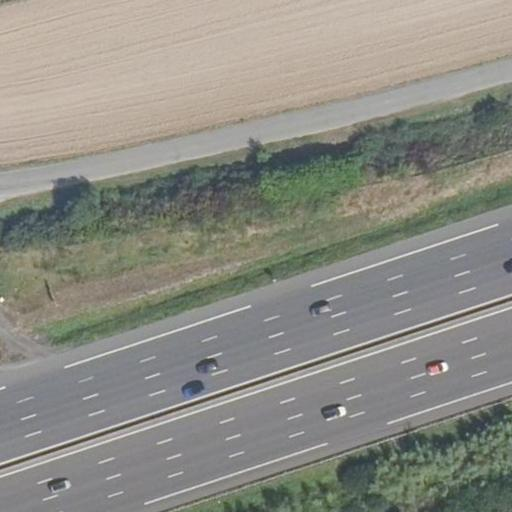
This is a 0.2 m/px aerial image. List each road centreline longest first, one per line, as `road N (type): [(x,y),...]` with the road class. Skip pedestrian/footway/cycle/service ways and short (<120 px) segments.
road 1 (motorway): [(511,255),(0,425)]
road 2 (motorway): [(13,511),(511,347)]
road 3 (unclassified): [(511,70),(348,114),(0,184)]
